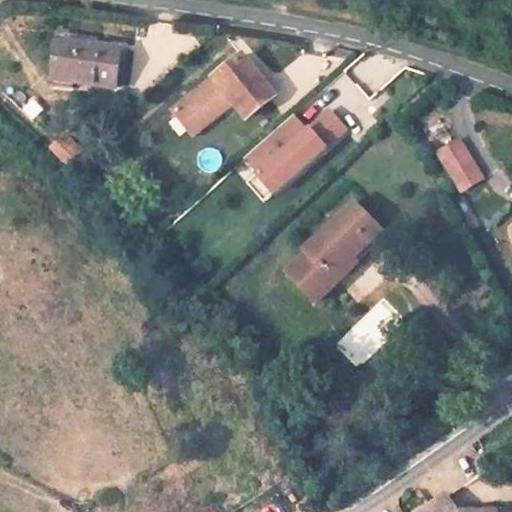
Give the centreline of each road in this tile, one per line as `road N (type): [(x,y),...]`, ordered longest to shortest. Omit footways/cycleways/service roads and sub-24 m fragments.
road 1 (residential): [(511,95),(327,36),(58,0)]
road 2 (tertiary): [(511,403),(358,511)]
